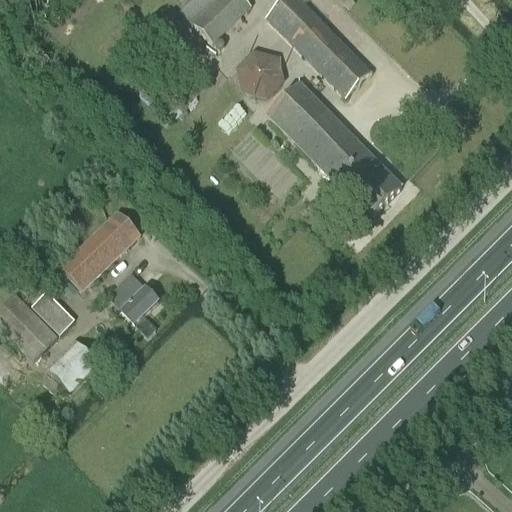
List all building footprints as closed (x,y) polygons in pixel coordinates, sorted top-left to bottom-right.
[(212,50),(251,12),(238,0),(195,0),(179,17),(212,50)] [(293,0),(290,0),(266,24),(345,103),(371,77),(293,0)] [(402,191),(301,87),(266,121),(368,225),(402,191)] [(332,192),(322,192),(315,199),(315,209),(322,216),(332,217),(338,208),(338,199),(332,192)] [(69,238),(82,225),(68,212),(55,226),(69,238)] [(141,240),(118,217),(59,274),(82,297),(141,240)] [(130,280),(107,303),(113,309),(108,315),(115,321),(120,316),(145,342),(147,343),(155,336),(154,334),(142,323),(158,308),(144,294),(142,297),(137,292),(140,290),(130,280)] [(59,341),(75,325),(46,297),(30,312),(59,341)] [(0,314),(0,332),(33,366),(58,342),(15,299),(0,314)] [(46,375),(70,399),(99,370),(74,346),(46,375)]
